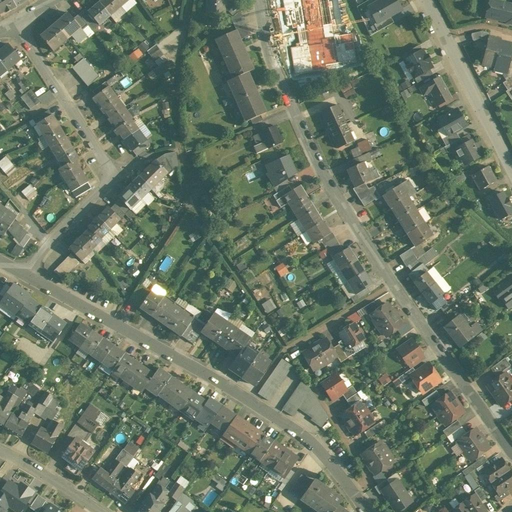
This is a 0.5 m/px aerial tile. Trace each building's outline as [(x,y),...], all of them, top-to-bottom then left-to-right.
[(0,0),(0,12),(4,11),(7,12),(16,7),(12,0),(0,0)] [(114,0),(102,0),(99,3),(110,16),(121,7),(114,0)] [(136,3),(133,0),(128,0),(121,7),(126,12),(136,3)] [(206,0),(206,14),(225,14),(225,0),(206,0)] [(294,74),(295,74),(326,69),(326,65),(356,60),(352,34),(340,36),(339,34),(334,34),(333,26),(336,25),(335,20),(332,20),(330,7),(333,7),(332,1),(329,1),(328,0),(282,0),(287,26),(293,26),(293,29),(297,28),(299,43),(296,43),(296,48),(291,48),(294,74)] [(396,0),(381,0),(368,7),(377,23),(377,24),(390,16),(402,10),(396,0)] [(511,4),(491,0),(489,0),(486,17),(507,22),(508,24),(511,24),(511,4)] [(89,12),(88,12),(99,25),(110,16),(99,3),(89,12)] [(239,3),(230,11),(234,16),(243,8),(239,3)] [(115,22),(126,12),(121,7),(110,16),(115,22)] [(89,12),(86,14),(84,11),(79,15),(87,25),(92,31),(99,25),(88,12),(89,12)] [(251,35),(240,11),(231,19),(236,31),(240,40),(251,35)] [(68,13),(54,25),(67,40),(73,34),(72,32),(79,27),(80,28),(74,20),(68,13)] [(87,25),(79,15),(74,20),(80,28),(81,29),(87,25)] [(374,25),(378,32),(394,23),(390,16),(377,24),(377,23),(374,25)] [(54,25),(41,37),(53,51),(60,46),(58,44),(65,38),(66,40),(67,40),(54,25)] [(233,80),(248,73),(254,70),(240,40),(236,31),(215,40),(233,80)] [(482,31),(471,34),(473,42),(480,40),(482,41),(482,42),(485,42),(485,43),(487,44),(488,37),(489,33),(482,31)] [(501,40),(488,37),(487,44),(482,64),(494,67),(500,42),(501,42),(501,40)] [(511,45),(501,42),(500,42),(494,67),(494,70),(504,72),(507,73),(509,61),(511,48),(511,45)] [(150,49),(147,51),(151,57),(161,49),(157,44),(150,49)] [(8,45),(0,51),(0,62),(5,69),(6,71),(13,65),(12,64),(18,58),(20,60),(20,59),(8,45)] [(412,56),(422,51),(419,46),(409,51),(412,56)] [(161,49),(151,57),(155,62),(165,55),(161,49)] [(412,56),(404,61),(408,67),(406,68),(409,73),(410,72),(414,78),(429,69),(432,68),(429,62),(430,61),(427,55),(426,56),(422,50),(422,51),(412,56)] [(165,55),(155,62),(158,67),(159,67),(163,64),(168,60),(165,55)] [(99,77),(83,59),(72,68),(88,87),(99,77)] [(511,61),(509,61),(507,73),(504,72),(503,76),(506,81),(511,78),(511,74),(511,61)] [(163,64),(159,67),(158,67),(153,71),(157,76),(167,69),(163,64)] [(429,69),(414,78),(417,83),(419,82),(432,74),(429,69)] [(152,80),(157,76),(153,71),(148,75),(152,80)] [(248,73),(233,80),(227,82),(245,123),(251,120),(261,116),(266,113),(248,73)] [(439,77),(427,84),(422,87),(420,88),(424,95),(430,92),(433,97),(429,100),(433,107),(438,105),(451,98),(439,77)] [(105,82),(92,92),(96,96),(108,87),(105,82)] [(417,83),(407,89),(410,94),(420,88),(422,87),(419,82),(417,83)] [(350,83),(340,89),(343,94),(352,88),(350,83)] [(96,96),(92,99),(96,104),(98,102),(102,107),(103,108),(115,99),(115,98),(111,93),(112,92),(109,87),(108,87),(96,96)] [(353,89),(343,94),(346,99),(356,93),(353,89)] [(40,102),(31,90),(26,94),(35,106),(40,102)] [(38,98),(47,104),(55,99),(49,91),(38,98)] [(430,92),(424,95),(427,101),(429,100),(433,97),(430,92)] [(35,106),(26,94),(23,96),(21,98),(30,110),(35,106)] [(115,99),(103,108),(102,107),(100,109),(103,114),(106,112),(110,118),(111,118),(123,109),(119,103),(120,102),(116,98),(115,98),(115,99)] [(329,131),(345,123),(342,117),(345,116),(344,113),(341,114),(337,105),(321,113),(329,131)] [(123,109),(111,118),(110,118),(108,120),(111,124),(114,123),(118,128),(118,129),(130,120),(131,120),(131,119),(139,113),(134,106),(127,112),(124,108),(123,109)] [(466,126),(457,109),(439,120),(448,136),(456,132),(466,126)] [(49,110),(34,119),(37,125),(52,115),(49,110)] [(52,115),(37,125),(43,136),(59,126),(52,115)] [(261,116),(251,120),(253,125),(263,121),(261,116)] [(130,120),(118,129),(118,128),(114,131),(117,136),(120,134),(124,140),(137,131),(133,125),(134,125),(130,120)] [(133,125),(137,131),(138,130),(144,126),(140,120),(134,125),(133,125)] [(345,123),(329,131),(337,149),(353,141),(350,133),(352,132),(351,129),(348,130),(345,123)] [(59,126),(43,136),(48,143),(50,146),(65,137),(59,126)] [(275,126),(261,133),(261,134),(265,142),(261,143),(261,144),(257,145),(254,147),(257,154),(268,149),(282,143),(275,126)] [(137,131),(124,140),(122,142),(125,147),(128,145),(133,151),(146,141),(146,140),(145,141),(140,136),(141,135),(138,130),(137,131)] [(456,132),(448,136),(442,139),(446,146),(460,139),(456,132)] [(257,145),(261,144),(261,143),(265,142),(261,134),(254,137),(257,145)] [(48,143),(43,136),(38,139),(42,146),(48,143)] [(65,137),(50,146),(56,157),(72,148),(65,137)] [(446,146),(444,148),(447,152),(452,154),(455,152),(454,150),(463,145),(460,139),(446,146)] [(366,140),(356,144),(358,148),(361,154),(371,150),(366,140)] [(463,145),(454,150),(455,152),(459,161),(462,159),(462,160),(465,158),(469,163),(482,156),(477,148),(476,148),(471,140),(463,145)] [(146,141),(133,151),(136,156),(150,146),(146,141)] [(72,148),(56,157),(62,167),(63,168),(75,160),(75,161),(78,159),(72,148)] [(354,157),(361,154),(358,148),(351,150),(354,157)] [(378,149),(369,154),(371,159),(381,155),(378,149)] [(368,153),(356,158),(359,164),(362,163),(371,159),(369,154),(368,153)] [(276,154),(263,160),(266,166),(279,160),(276,154)] [(176,155),(166,158),(173,171),(178,167),(176,155)] [(279,160),(266,166),(269,173),(274,172),(276,179),(272,182),(275,187),(286,180),(293,175),(291,172),(295,170),(288,156),(279,160)] [(6,157),(0,161),(0,167),(4,173),(13,165),(6,157)] [(173,171),(166,158),(159,164),(167,173),(169,176),(173,171)] [(356,158),(346,162),(349,169),(359,164),(356,158)] [(75,160),(63,168),(62,167),(59,170),(66,181),(81,171),(75,161),(75,160)] [(159,164),(156,161),(149,167),(161,179),(167,173),(159,164)] [(349,169),(347,170),(355,188),(364,184),(378,177),(375,169),(366,173),(362,163),(359,164),(349,169)] [(13,165),(4,173),(8,177),(16,170),(13,165)] [(488,166),(471,176),(480,191),(497,181),(488,166)] [(149,167),(139,177),(150,189),(157,183),(161,179),(149,167)] [(81,171),(66,181),(72,192),(87,183),(81,171)] [(466,179),(463,173),(453,179),(455,184),(466,179)] [(150,189),(139,177),(129,187),(140,199),(147,193),(150,189)] [(286,180),(275,187),(274,188),(277,193),(289,185),(286,180)] [(416,193),(407,180),(400,185),(408,198),(416,193)] [(87,183),(72,192),(76,198),(91,189),(87,183)] [(157,183),(150,189),(156,196),(163,189),(157,183)] [(364,184),(355,188),(352,189),(356,195),(367,189),(364,184)] [(30,185),(22,192),(25,196),(34,189),(30,185)] [(277,193),(273,196),(276,201),(280,198),(281,199),(286,195),(292,191),(289,185),(277,193)] [(400,185),(383,196),(391,209),(408,198),(400,185)] [(292,191),(286,195),(281,199),(280,198),(276,201),(281,208),(288,203),(291,208),(293,206),(307,197),(300,186),(292,191)] [(140,199),(129,187),(119,197),(121,199),(130,209),(140,199)] [(380,198),(372,187),(367,189),(370,194),(374,199),(374,200),(375,201),(380,198)] [(34,189),(25,196),(29,201),(37,193),(34,189)] [(367,189),(356,195),(359,201),(370,194),(367,189)] [(511,204),(505,190),(488,198),(499,220),(511,213),(511,204)] [(140,199),(146,205),(154,198),(147,193),(140,199)] [(370,194),(359,201),(363,207),(374,200),(374,199),(370,194)] [(307,197),(293,206),(298,214),(295,215),(298,220),(301,218),(315,209),(307,197)] [(408,198),(391,209),(399,221),(416,210),(408,198)] [(130,209),(121,199),(115,204),(125,215),(130,209)] [(140,199),(130,209),(136,215),(146,205),(140,199)] [(125,215),(115,204),(110,209),(120,220),(125,215)] [(110,209),(108,208),(98,218),(110,230),(116,224),(120,220),(110,209)] [(315,209),(301,218),(306,226),(303,227),(306,232),(308,230),(322,221),(315,209)] [(416,210),(399,221),(407,234),(424,223),(416,210)] [(15,220),(3,211),(0,214),(0,233),(3,236),(8,230),(15,220)] [(98,218),(88,228),(89,230),(90,229),(100,240),(110,230),(98,218)] [(15,220),(8,230),(12,235),(19,225),(19,224),(20,223),(15,220)] [(322,221),(308,230),(313,238),(311,240),(313,244),(320,240),(330,234),(322,221)] [(424,223),(407,234),(415,246),(416,247),(419,245),(432,236),(424,223)] [(19,225),(12,235),(16,239),(23,229),(24,228),(19,224),(19,225)] [(110,230),(116,237),(122,229),(116,224),(110,230)] [(23,229),(16,239),(20,244),(27,234),(28,233),(23,229)] [(89,230),(80,239),(91,251),(101,241),(100,240),(90,229),(89,230)] [(110,230),(100,240),(101,241),(106,246),(116,237),(110,230)] [(193,241),(201,236),(197,230),(189,235),(193,241)] [(330,234),(320,240),(326,249),(328,248),(325,243),(335,237),(332,233),(330,234)] [(27,234),(20,244),(23,249),(31,239),(32,238),(27,234)] [(335,237),(325,243),(328,248),(338,242),(335,237)] [(31,239),(23,249),(27,253),(35,242),(31,239)] [(80,239),(69,249),(81,261),(91,251),(80,239)] [(101,241),(91,251),(95,255),(106,246),(101,241)] [(338,242),(328,248),(331,252),(340,246),(338,242)] [(419,245),(416,247),(415,246),(410,249),(413,255),(417,260),(423,255),(425,253),(419,245)] [(340,246),(331,252),(334,257),(343,251),(340,246)] [(334,257),(332,258),(335,263),(340,271),(342,269),(356,260),(348,248),(343,251),(334,257)] [(425,253),(423,255),(427,261),(423,264),(424,266),(438,256),(432,248),(425,253)] [(410,249),(399,256),(402,262),(413,255),(410,249)] [(79,263),(71,255),(66,259),(75,267),(79,263)] [(413,255),(402,262),(406,268),(407,267),(417,260),(413,255)] [(423,255),(418,258),(423,264),(427,261),(423,255)] [(167,270),(171,260),(164,258),(161,268),(167,270)] [(417,260),(407,267),(411,272),(423,264),(418,258),(417,260)] [(66,259),(54,271),(62,280),(75,267),(66,259)] [(356,260),(342,269),(347,277),(345,278),(347,283),(350,281),(364,272),(356,260)] [(328,266),(333,275),(340,271),(335,263),(328,266)] [(423,264),(411,272),(407,275),(413,282),(425,273),(426,273),(428,271),(424,266),(423,264)] [(286,274),(281,265),(276,268),(281,277),(286,274)] [(434,284),(442,278),(433,267),(428,271),(426,273),(434,284)] [(341,287),(347,283),(345,278),(347,277),(342,269),(340,271),(333,275),(341,287)] [(364,272),(350,281),(355,289),(352,291),(355,295),(357,294),(367,288),(372,285),(364,272)] [(425,273),(413,282),(422,293),(434,284),(426,273),(425,273)] [(442,278),(434,284),(443,294),(445,292),(450,289),(442,278)] [(229,279),(224,287),(232,293),(238,285),(229,279)] [(511,283),(510,280),(493,293),(498,300),(500,298),(507,309),(511,305),(511,283)] [(352,297),(355,295),(352,291),(355,289),(350,281),(347,283),(341,287),(348,299),(352,297)] [(31,297),(13,284),(4,297),(0,303),(8,310),(10,307),(19,313),(30,298),(31,297)] [(151,292),(139,284),(130,298),(141,306),(151,292)] [(162,300),(165,296),(167,292),(156,284),(151,292),(162,300)] [(434,284),(422,293),(430,304),(431,304),(443,295),(443,294),(434,284)] [(367,288),(357,294),(361,299),(370,293),(367,288)] [(141,306),(140,308),(151,316),(162,300),(151,292),(141,306)] [(443,295),(431,304),(436,311),(440,308),(439,308),(450,299),(445,292),(443,294),(443,295)] [(361,299),(357,294),(355,295),(352,297),(355,302),(361,299)] [(162,300),(151,316),(161,323),(175,303),(165,296),(162,300)] [(66,324),(30,298),(19,313),(16,317),(53,343),(58,336),(66,324)] [(175,303),(185,310),(188,305),(178,298),(175,303)] [(450,299),(439,308),(440,308),(444,313),(455,305),(450,299)] [(373,302),(362,309),(366,315),(377,307),(373,302)] [(175,303),(161,323),(171,329),(185,310),(175,303)] [(386,303),(371,314),(373,317),(372,321),(376,327),(393,316),(389,311),(390,308),(386,303)] [(455,305),(444,313),(450,322),(459,315),(463,312),(456,304),(455,305)] [(185,310),(195,317),(199,311),(188,305),(185,310)] [(226,323),(232,314),(217,309),(213,314),(226,323)] [(195,317),(185,310),(171,329),(181,336),(195,317)] [(349,316),(354,323),(360,319),(357,312),(349,316)] [(226,323),(213,314),(206,325),(201,332),(202,332),(214,340),(226,323)] [(232,314),(226,323),(238,331),(242,325),(244,322),(232,314)] [(459,315),(450,322),(444,327),(460,348),(482,331),(476,322),(471,326),(471,327),(468,330),(465,327),(467,325),(459,315)] [(393,316),(376,327),(381,333),(385,334),(387,337),(388,337),(388,336),(392,341),(395,339),(392,334),(401,327),(402,326),(398,321),(396,321),(393,316)] [(195,317),(181,336),(186,340),(200,320),(195,317)] [(200,320),(186,340),(193,344),(202,332),(201,332),(206,325),(200,320)] [(226,323),(214,340),(226,349),(238,331),(226,323)] [(354,323),(338,332),(343,340),(349,349),(352,347),(364,340),(361,335),(362,333),(360,330),(358,329),(354,323)] [(80,324),(69,340),(80,347),(91,332),(80,324)] [(238,331),(250,339),(255,333),(242,325),(238,331)] [(401,327),(392,334),(395,339),(392,341),(388,336),(388,337),(392,343),(405,333),(401,327)] [(238,331),(226,349),(238,357),(246,347),(250,339),(238,331)] [(91,332),(80,347),(91,355),(102,339),(91,332)] [(53,343),(48,351),(52,354),(63,340),(58,336),(53,343)] [(102,339),(91,355),(102,362),(113,347),(102,339)] [(411,339),(396,350),(407,365),(407,364),(412,361),(422,354),(411,339)] [(332,349),(327,340),(321,343),(321,345),(315,348),(326,366),(327,366),(326,365),(332,361),(333,357),(336,356),(336,355),(332,349)] [(349,349),(343,340),(338,343),(339,345),(347,358),(355,353),(352,347),(349,349)] [(347,358),(339,345),(332,349),(336,355),(336,356),(340,363),(348,359),(347,358)] [(113,347),(102,362),(113,370),(124,355),(113,347)] [(242,378),(258,355),(246,347),(238,357),(230,370),(242,378)] [(315,348),(310,352),(308,351),(303,354),(312,370),(315,368),(320,369),(325,366),(326,366),(315,348)] [(422,354),(412,361),(416,366),(425,359),(422,354)] [(113,370),(112,372),(122,379),(134,362),(124,355),(113,370)] [(269,363),(258,355),(242,378),(253,386),(269,363)] [(505,358),(490,369),(496,376),(510,366),(505,358)] [(292,367),(282,359),(275,369),(285,376),(292,367)] [(412,361),(407,364),(411,369),(412,368),(416,366),(412,361)] [(134,362),(122,379),(132,386),(144,369),(134,362)] [(416,373),(410,377),(411,377),(422,393),(440,380),(429,364),(416,373)] [(411,369),(398,378),(401,384),(411,377),(410,377),(416,373),(412,368),(411,369)] [(144,369),(132,386),(142,393),(145,388),(154,376),(144,369)] [(171,377),(159,369),(154,376),(145,388),(158,397),(159,395),(171,377)] [(285,376),(275,369),(271,374),(282,381),(285,376)] [(333,371),(328,374),(331,379),(336,376),(333,371)] [(383,386),(391,380),(386,373),(379,379),(383,386)] [(511,383),(505,373),(487,386),(494,396),(511,383)] [(282,381),(271,374),(268,379),(279,386),(282,381)] [(331,379),(322,385),(332,400),(341,394),(347,390),(346,390),(337,375),(336,376),(331,379)] [(171,377),(159,395),(171,403),(183,386),(171,377)] [(279,386),(268,379),(265,384),(275,391),(279,386)] [(303,379),(296,389),(306,396),(310,390),(303,379)] [(36,380),(28,393),(33,397),(42,384),(36,380)] [(511,383),(494,396),(501,406),(511,399),(511,398),(511,383)] [(275,391),(265,384),(261,389),(272,396),(275,391)] [(183,386),(171,403),(182,411),(194,394),(183,386)] [(347,390),(341,394),(346,400),(357,393),(352,386),(346,390),(347,390)] [(21,392),(11,387),(8,392),(18,398),(21,392)] [(272,396),(261,389),(257,394),(268,401),(272,396)] [(306,396),(296,389),(293,394),(303,401),(306,396)] [(299,406),(298,408),(298,409),(303,412),(314,396),(310,390),(306,396),(303,401),(299,406)] [(436,391),(421,401),(425,407),(440,396),(436,391)] [(8,392),(0,405),(0,407),(9,412),(18,398),(8,392)] [(46,392),(39,402),(43,405),(46,407),(53,397),(46,392)] [(357,393),(346,400),(350,407),(357,402),(361,400),(357,393)] [(449,393),(432,405),(433,406),(432,411),(437,417),(456,403),(449,393)] [(194,394),(182,411),(194,420),(206,402),(194,394)] [(303,401),(293,394),(289,399),(299,406),(303,401)] [(314,396),(303,412),(308,415),(317,401),(314,396)] [(60,401),(53,397),(46,407),(39,417),(44,420),(45,419),(46,417),(53,409),(60,401)] [(211,423),(222,407),(209,398),(206,402),(194,420),(206,428),(211,423)] [(299,406),(289,399),(286,404),(296,411),(298,409),(298,408),(299,406)] [(24,403),(16,416),(28,423),(33,413),(35,409),(26,404),(28,401),(26,400),(24,403)] [(37,406),(28,401),(26,404),(35,409),(37,406)] [(317,401),(308,415),(312,418),(312,419),(321,407),(317,401)] [(39,402),(37,406),(35,409),(33,413),(35,414),(39,407),(43,405),(39,402)] [(359,403),(341,415),(348,425),(368,412),(364,406),(360,405),(359,403)] [(456,403),(437,417),(441,423),(445,424),(446,425),(463,413),(456,403)] [(100,411),(90,404),(85,411),(95,418),(100,411)] [(296,411),(286,404),(282,410),(292,417),(296,411)] [(43,405),(39,407),(35,414),(39,417),(46,407),(43,405)] [(0,407),(0,425),(4,428),(12,414),(9,412),(0,407)] [(236,417),(222,407),(211,423),(225,433),(236,417)] [(321,407),(312,419),(312,418),(311,420),(316,424),(324,412),(321,407)] [(53,409),(46,417),(51,421),(57,411),(53,409)] [(95,418),(85,411),(77,422),(92,434),(100,422),(95,418)] [(95,418),(100,422),(105,415),(100,411),(95,418)] [(324,412),(316,424),(321,428),(328,418),(324,412)] [(372,419),(368,412),(348,425),(356,436),(373,424),(372,422),(372,419)] [(16,416),(12,414),(4,428),(21,438),(29,424),(28,423),(16,416)] [(262,435),(236,417),(223,435),(220,439),(233,448),(236,444),(249,453),(262,435)] [(53,421),(47,432),(40,428),(31,444),(48,453),(63,427),(53,421)] [(457,421),(442,431),(447,437),(461,427),(457,421)] [(379,423),(364,433),(368,439),(383,429),(379,423)] [(447,437),(446,437),(451,443),(456,439),(457,441),(467,434),(461,427),(447,437)] [(457,441),(458,442),(458,447),(462,453),(482,439),(474,429),(467,434),(457,441)] [(273,443),(262,435),(249,453),(260,461),(273,443)] [(94,453),(75,438),(62,457),(69,462),(64,469),(75,477),(80,471),(81,471),(94,453)] [(482,439),(462,453),(466,459),(471,460),(472,461),(489,449),(482,439)] [(379,442),(362,454),(369,465),(389,451),(384,445),(380,444),(379,442)] [(273,443),(260,461),(271,468),(283,450),(273,443)] [(123,450),(115,460),(116,460),(124,466),(123,466),(126,468),(133,458),(123,450)] [(283,450),(271,468),(284,477),(289,469),(289,470),(297,459),(283,450)] [(389,451),(369,465),(376,475),(381,471),(393,463),(392,462),(393,458),(389,451)] [(469,473),(476,469),(487,461),(484,457),(467,469),(469,473)] [(289,470),(294,473),(302,462),(297,459),(289,470)] [(491,467),(483,472),(484,472),(491,483),(509,471),(502,459),(491,467)] [(116,460),(106,473),(114,479),(123,466),(124,466),(116,460)] [(487,461),(476,469),(479,475),(484,472),(483,472),(491,467),(487,461)] [(169,467),(164,463),(160,468),(166,472),(169,467)] [(106,473),(100,468),(92,479),(109,492),(117,481),(114,479),(106,473)] [(160,468),(155,477),(160,480),(166,472),(160,468)] [(120,481),(118,480),(117,481),(109,492),(125,504),(134,492),(130,489),(139,476),(130,469),(120,481)] [(284,477),(280,482),(286,485),(294,473),(289,470),(289,469),(284,477)] [(376,475),(372,477),(374,487),(386,479),(381,471),(376,475)] [(511,475),(509,471),(491,483),(498,494),(506,489),(511,485),(511,475)] [(472,473),(466,475),(472,489),(478,487),(472,473)] [(302,474),(289,493),(299,501),(300,499),(313,482),(302,474)] [(150,495),(150,494),(137,511),(148,511),(157,499),(164,489),(169,482),(164,478),(160,483),(159,482),(150,495)] [(386,479),(374,487),(379,495),(382,492),(382,491),(390,486),(386,479)] [(318,511),(333,511),(338,506),(342,500),(314,480),(313,482),(300,499),(318,511)] [(411,500),(397,481),(390,486),(382,491),(382,492),(395,511),(400,507),(402,510),(408,506),(407,503),(411,500)] [(32,492),(21,484),(17,489),(9,482),(3,490),(0,489),(0,499),(0,500),(0,504),(5,509),(8,505),(18,511),(26,502),(32,492)] [(185,490),(176,483),(169,493),(171,494),(169,496),(176,501),(185,490)] [(222,490),(215,484),(211,490),(219,495),(222,490)] [(487,498),(479,487),(474,491),(481,502),(487,498)] [(164,489),(157,499),(163,504),(169,496),(171,494),(169,493),(164,489)] [(498,494),(494,497),(498,502),(509,495),(506,489),(498,494)] [(34,491),(32,492),(26,502),(31,505),(37,497),(38,494),(34,491)] [(485,511),(473,495),(462,503),(468,511),(485,511)] [(31,505),(29,508),(35,511),(38,511),(45,502),(37,497),(31,505)] [(157,499),(148,511),(159,511),(164,505),(163,504),(157,499)] [(468,511),(462,503),(451,511),(468,511)]
